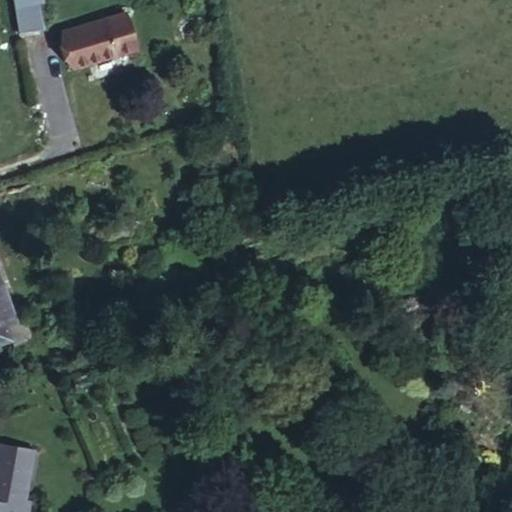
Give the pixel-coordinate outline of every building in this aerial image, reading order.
[(13,0),(19,32),(40,29),(35,0),(13,0)] [(126,12),(106,18),(117,54),(137,48),(126,12)] [(74,66),(117,54),(106,18),(63,31),(74,66)] [(0,343),(9,340),(11,339),(7,325),(16,321),(16,320),(0,277),(0,343)] [(11,339),(9,340),(12,345),(31,338),(24,317),(16,320),(16,321),(7,325),(11,339)] [(0,511),(21,511),(33,449),(0,442),(0,511)]
